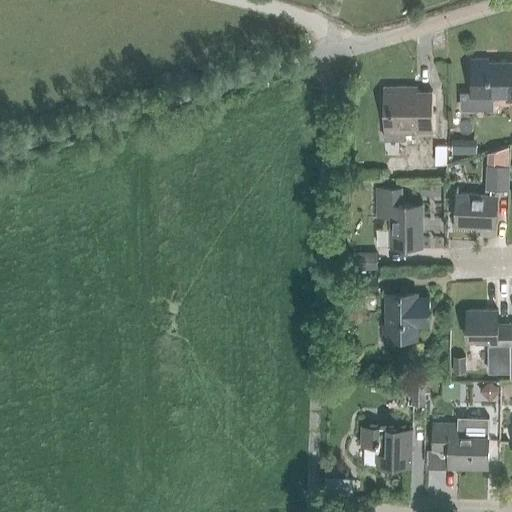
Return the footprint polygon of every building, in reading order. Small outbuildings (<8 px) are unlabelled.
[(511,62),(487,63),(487,60),(469,60),(470,93),(459,93),(459,111),(493,111),(493,97),(505,97),(506,101),(511,100),(511,62)] [(416,134),(432,133),(431,92),(405,93),(405,87),(382,88),(383,129),(416,128),(416,134)] [(487,165),(485,196),(494,196),(494,189),(508,190),(509,166),(487,165)] [(391,246),(421,246),(421,204),(401,204),(401,188),(378,188),(378,217),(391,217),(391,246)] [(495,225),(496,196),(494,196),(485,196),(457,195),(454,223),(495,225)] [(376,263),(376,252),(347,252),(348,264),(376,263)] [(378,278),(354,277),(354,290),(377,290),(378,278)] [(415,293),(387,293),(387,323),(382,323),(382,334),(387,334),(387,337),(415,337),(415,324),(427,324),(427,298),(415,298),(415,293)] [(509,373),(509,325),(497,325),(497,311),(465,312),(466,341),(487,341),(487,352),(487,374),(509,373)] [(450,375),(463,375),(463,360),(450,360),(450,375)] [(412,388),(412,404),(424,404),(425,392),(425,379),(413,378),(412,388)] [(425,379),(425,392),(439,393),(439,379),(425,379)] [(487,468),(487,437),(458,437),(458,424),(432,424),(431,448),(449,450),(447,467),(487,468)] [(411,466),(412,427),(360,426),(360,447),(377,447),(377,466),(411,466)]
